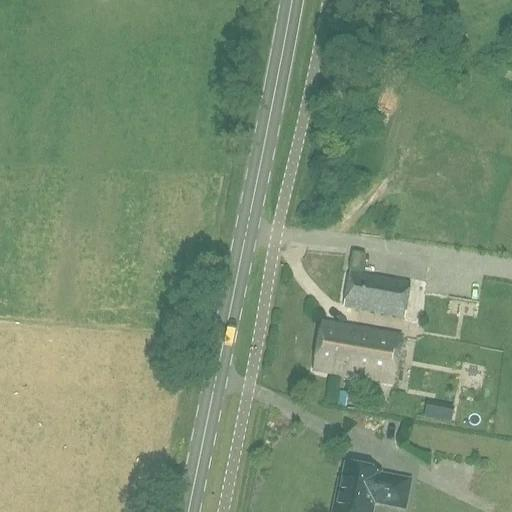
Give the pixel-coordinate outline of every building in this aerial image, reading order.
[(418,115),(408,175),(486,189),(496,129),(418,115)] [(434,246),(437,230),(405,224),(402,240),(434,246)] [(404,317),(410,282),(349,272),(343,306),(404,317)] [(432,320),(433,377),(511,376),(511,320),(432,320)] [(392,383),(400,336),(322,322),(314,370),(392,383)] [(511,443),(455,433),(449,464),(511,476),(511,474),(511,443)] [(373,494),(374,490),(404,497),(408,479),(378,473),(378,470),(345,463),(340,487),(373,494)] [(369,511),(372,500),(402,506),(404,497),(374,490),(373,494),(340,487),(337,487),(331,511),(369,511)]
